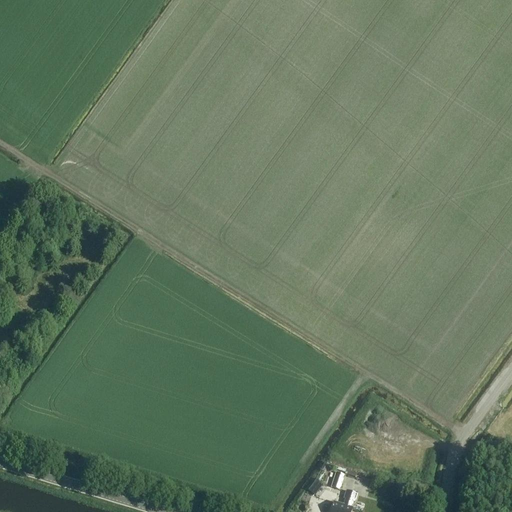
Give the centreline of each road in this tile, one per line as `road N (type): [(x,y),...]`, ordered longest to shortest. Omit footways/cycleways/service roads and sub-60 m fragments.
road 1 (tertiary): [(166,511),(0,462)]
road 2 (unclassified): [(441,511),(454,450),(511,368)]
